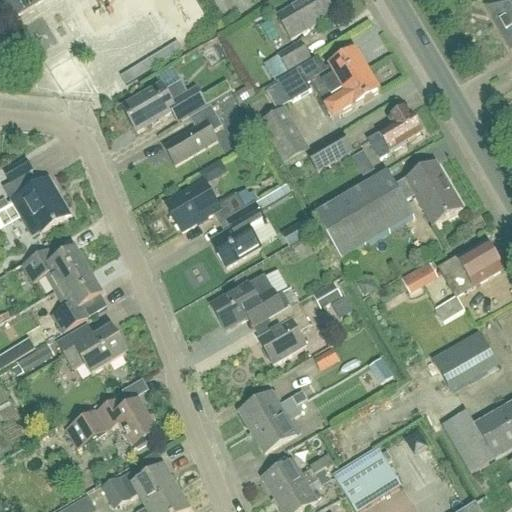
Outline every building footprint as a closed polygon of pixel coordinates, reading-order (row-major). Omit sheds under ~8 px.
[(72,0),(73,1),(74,0),(0,0),(0,28),(2,31),(52,0),(72,0)] [(290,44),(305,35),(335,18),(324,0),(310,0),(291,11),(276,20),(290,44)] [(511,0),(505,0),(487,11),(511,54),(511,0)] [(301,45),(278,59),(288,74),(310,61),(301,45)] [(335,124),(381,96),(365,69),(360,69),(353,57),(327,73),(319,60),(298,73),(308,90),(312,87),(335,124)] [(121,80),(126,89),(144,78),(138,69),(121,80)] [(219,95),(203,104),(196,92),(188,97),(181,85),(164,95),(161,89),(123,111),(138,137),(176,115),(182,125),(207,111),(230,97),(228,92),(221,96),(219,95)] [(239,109),(256,99),(250,89),(233,99),(239,109)] [(190,122),(196,133),(164,151),(176,171),(218,146),(213,137),(223,131),(211,110),(190,122)] [(388,123),(392,131),(370,145),(381,164),(406,149),(406,147),(423,137),(421,133),(422,131),(418,124),(415,123),(412,119),(408,112),(388,123)] [(286,113),(261,128),(285,168),(310,154),(286,113)] [(353,155),(343,138),(309,159),(319,176),(353,155)] [(72,221),(51,184),(40,191),(32,177),(34,176),(27,165),(6,178),(12,188),(5,193),(13,208),(20,204),(42,239),(72,221)] [(434,231),(464,213),(437,168),(397,191),(389,177),(316,220),(342,264),(415,221),(406,206),(416,200),(434,231)] [(220,228),(246,213),(238,198),(218,210),(204,187),(167,209),(183,236),(214,217),(220,228)] [(5,202),(0,205),(0,216),(10,211),(5,202)] [(246,213),(220,228),(226,238),(212,247),(227,272),(261,252),(250,233),(265,224),(255,208),(246,213)] [(291,226),(301,243),(315,235),(306,218),(291,226)] [(441,274),(457,301),(435,314),(444,328),(465,315),(457,302),(504,274),(488,247),(441,274)] [(56,297),(90,277),(77,254),(55,267),(49,255),(23,271),(34,289),(47,281),(56,297)] [(430,267),(402,283),(411,298),(439,282),(430,267)] [(90,277),(56,297),(66,313),(53,321),(64,339),(90,324),(83,312),(104,300),(90,277)] [(291,292),(283,297),(277,300),(265,278),(212,310),(227,335),(267,312),(273,322),(275,321),(298,308),(300,307),(291,292)] [(335,288),(314,300),(322,314),(343,302),(335,288)] [(298,308),(275,321),(281,331),(259,344),(275,371),(308,351),(300,338),(312,331),(298,308)] [(93,380),(128,360),(113,334),(97,343),(90,331),(60,349),(74,374),(86,367),(93,380)] [(433,365),(453,398),(498,372),(479,338),(433,365)] [(29,339),(7,352),(10,357),(0,363),(0,375),(15,367),(15,365),(36,353),(29,339)] [(25,379),(55,361),(47,348),(17,366),(25,379)] [(332,353),(313,363),(320,376),(339,366),(332,353)] [(381,390),(394,382),(382,364),(369,372),(381,390)] [(297,411),(298,411),(308,405),(303,396),(280,410),(278,406),(282,404),(277,396),(273,398),(273,397),(240,416),(253,437),(297,411)] [(77,456),(120,431),(134,454),(159,440),(140,407),(127,414),(121,404),(66,436),(77,456)] [(511,408),(475,430),(466,416),(442,430),(470,479),(511,454),(511,408)] [(302,436),(295,424),(303,420),(298,411),(297,411),(253,437),(265,458),(297,439),(302,436)] [(177,445),(164,453),(171,463),(183,455),(177,445)] [(354,511),(366,511),(402,490),(378,453),(334,480),(354,511)] [(312,474),(316,480),(325,474),(334,468),(329,460),(311,471),(312,474)] [(316,480),(312,474),(302,480),(294,466),(264,484),(276,504),(316,480)] [(121,477),(118,472),(114,467),(108,470),(111,476),(102,482),(105,487),(121,477)] [(113,511),(117,511),(129,505),(139,499),(147,511),(178,494),(165,471),(148,481),(142,470),(117,485),(103,493),(113,511)] [(310,492),(320,486),(322,490),(332,484),(325,474),(316,480),(276,504),(280,511),(310,511),(319,507),(317,505),(322,502),(318,494),(312,497),(310,492)] [(188,511),(178,494),(147,511),(146,511),(188,511)]
